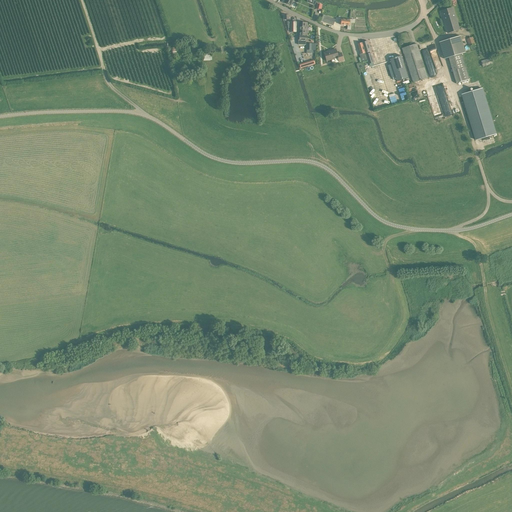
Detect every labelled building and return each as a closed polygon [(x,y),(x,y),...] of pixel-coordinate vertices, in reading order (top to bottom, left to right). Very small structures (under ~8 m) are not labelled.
[(455,8),(443,11),(450,34),(462,30),(455,8)] [(320,21),(332,25),(335,19),(323,15),(320,21)] [(354,23),(354,19),(349,19),(340,19),(340,24),(347,25),(347,29),(350,29),(350,22),(354,23)] [(296,32),(296,22),(290,22),(287,22),(287,25),(288,25),(288,28),(290,28),(290,32),(296,32)] [(306,35),(307,27),(307,22),(299,22),(299,35),(298,40),(297,44),(305,45),(305,40),(306,40),(307,35),(306,35)] [(444,59),(449,58),(462,54),(466,53),(460,36),(439,42),(444,59)] [(475,44),(473,37),(467,39),(469,46),(475,44)] [(363,43),(366,53),(369,64),(370,64),(374,63),(371,53),(370,53),(370,52),(371,52),(370,47),(369,47),(367,42),(363,43)] [(366,53),(363,43),(358,44),(361,55),(360,55),(362,62),(368,61),(365,53),(366,53)] [(418,44),(403,49),(414,83),(429,79),(418,44)] [(336,54),(334,49),(322,53),(325,61),(337,58),(338,62),(342,60),(340,53),(336,54)] [(470,80),(462,54),(449,58),(456,84),(470,80)] [(392,64),(388,65),(392,77),(396,76),(397,81),(408,78),(401,56),(390,59),(392,64)] [(491,58),(481,61),(483,67),(492,64),(491,58)] [(476,141),(496,134),(481,89),(462,95),(476,141)]
